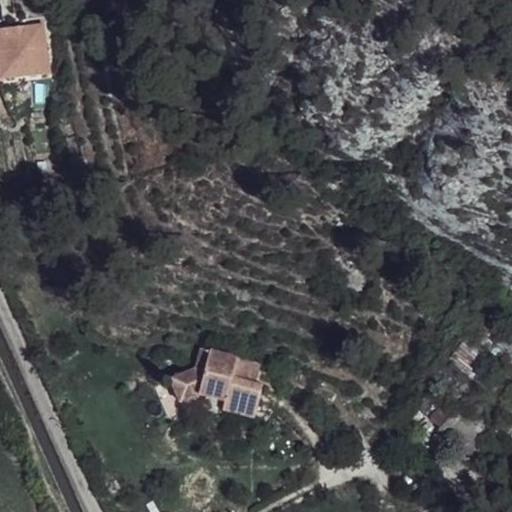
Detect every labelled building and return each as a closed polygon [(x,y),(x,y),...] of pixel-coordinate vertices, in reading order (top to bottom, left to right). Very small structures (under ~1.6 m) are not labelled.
[(50,27),(0,37),(0,43),(5,68),(22,64),(26,83),(60,77),(50,27)] [(22,64),(5,68),(8,87),(26,83),(22,64)] [(91,160),(78,163),(82,181),(95,178),(91,160)] [(280,361),(221,344),(215,365),(190,375),(199,398),(216,390),(245,397),(242,405),(274,413),(281,382),(275,381),(280,361)] [(451,398),(437,415),(447,425),(446,426),(483,457),(504,433),(467,402),(462,407),(451,398)]
